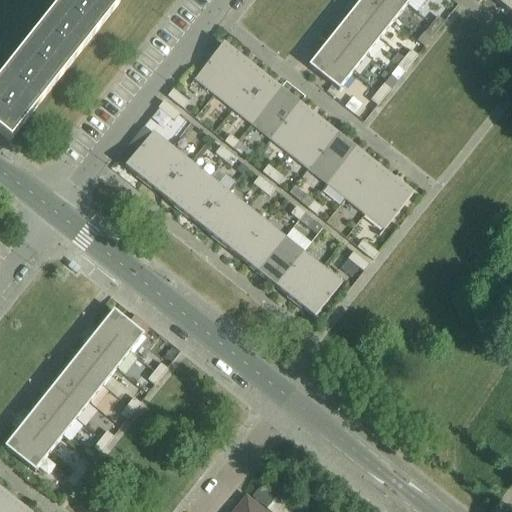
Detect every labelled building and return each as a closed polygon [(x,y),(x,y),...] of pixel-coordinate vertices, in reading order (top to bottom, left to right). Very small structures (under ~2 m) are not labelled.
[(70,0),(0,88),(0,136),(7,142),(9,144),(120,4),(113,0),(70,0)] [(393,25),(362,0),(353,12),(349,17),(380,41),(393,25)] [(406,8),(396,0),(362,0),(393,25),(406,8)] [(511,0),(506,0),(500,8),(511,17),(511,0)] [(380,41),(349,17),(335,34),(366,59),(380,41)] [(437,19),(431,27),(438,33),(444,25),(437,19)] [(424,35),(431,41),(438,33),(431,27),(424,35)] [(366,59),(335,34),(322,51),(353,75),(366,59)] [(194,81),(214,97),(242,62),(222,46),(194,81)] [(353,75),(322,51),(308,69),(338,93),(353,75)] [(410,53),(404,61),(411,66),(417,58),(410,53)] [(397,69),(404,74),(411,66),(404,61),(397,69)] [(261,77),(242,62),(214,97),(233,112),(261,77)] [(279,92),(261,77),(233,112),(252,127),(279,92)] [(383,87),(377,95),(384,100),(390,92),(383,87)] [(180,98),(173,92),(167,99),(175,105),(180,98)] [(299,107),(279,92),(252,127),(271,142),(299,107)] [(384,100),(377,95),(370,103),(377,108),(384,100)] [(189,105),(180,98),(175,105),(183,112),(189,105)] [(171,110),(163,104),(158,111),(166,117),(171,110)] [(317,122),(299,107),(271,142),(289,157),(317,122)] [(179,117),(171,110),(166,117),(174,123),(179,117)] [(336,137),(317,122),(289,157),(308,172),(336,137)] [(124,169),(144,185),(172,150),(152,134),(124,169)] [(355,152),(336,137),(308,172),(327,187),(355,152)] [(229,138),(224,145),(232,151),(238,144),(229,138)] [(246,150),(238,144),(232,151),(240,157),(246,150)] [(228,156),(220,149),(215,156),(223,163),(228,156)] [(172,150),(144,185),(162,200),(190,165),(172,150)] [(374,167),(355,152),(327,187),(346,202),(374,167)] [(236,162),(228,156),(223,163),(231,169),(236,162)] [(190,165),(162,200),(181,215),(209,180),(190,165)] [(392,182),(374,167),(346,202),(365,217),(392,182)] [(268,168),(262,175),(270,181),(276,174),(268,168)] [(284,181),(276,174),(270,181),(278,188),(284,181)] [(209,180),(181,215),(200,230),(228,195),(209,180)] [(266,186),(258,180),(253,186),(260,193),(266,186)] [(412,197),(392,182),(365,217),(384,232),(412,197)] [(274,192),(266,186),(260,193),(269,199),(274,192)] [(228,195),(200,230),(218,245),(247,210),(228,195)] [(305,198),(300,205),(308,211),(313,204),(305,198)] [(321,211),(313,204),(308,211),(316,218),(321,211)] [(247,210),(218,245),(237,260),(265,225),(247,210)] [(304,216),(296,210),(290,216),(298,223),(304,216)] [(312,222),(304,216),(298,223),(306,229),(309,226),(312,222)] [(309,226),(306,229),(317,238),(322,231),(312,222),(309,226)] [(265,225),(237,260),(256,275),(284,240),(265,225)] [(284,240),(256,275),(275,290),(303,255),(284,240)] [(362,243),(357,250),(365,257),(370,250),(362,243)] [(378,256),(370,250),(365,257),(373,263),(378,256)] [(303,255),(275,290),(294,305),(322,270),(303,255)] [(361,261),(353,255),(347,262),(355,268),(361,261)] [(369,268),(361,261),(355,268),(363,275),(369,268)] [(322,270),(294,305),(314,321),(342,286),(322,270)] [(113,313),(112,314),(99,331),(129,355),(143,337),(113,313)] [(129,355),(99,331),(85,348),(116,372),(129,355)] [(116,372),(85,348),(72,365),(102,389),(116,372)] [(102,389),(72,365),(58,382),(89,406),(102,389)] [(160,367),(154,375),(161,380),(167,372),(160,367)] [(147,383),(154,388),(161,380),(154,375),(147,383)] [(89,406),(58,382),(45,398),(75,423),(89,406)] [(75,423),(45,398),(31,415),(62,440),(75,423)] [(133,401),(127,408),(127,409),(133,414),(140,406),(133,401)] [(133,414),(127,409),(120,417),(127,422),(133,414)] [(62,440),(31,415),(18,432),(49,456),(62,440)] [(49,456),(18,432),(4,450),(34,474),(49,456)] [(106,434),(100,442),(107,448),(113,440),(106,434)] [(107,448),(100,442),(93,450),(100,456),(107,448)] [(80,468),(73,476),(80,481),(86,473),(80,468)] [(67,484),(74,489),(80,481),(73,476),(67,484)] [(275,502),(259,489),(252,499),(267,511),(275,502)] [(0,511),(5,511),(13,503),(0,492),(0,511)] [(24,511),(13,503),(5,511),(24,511)]
